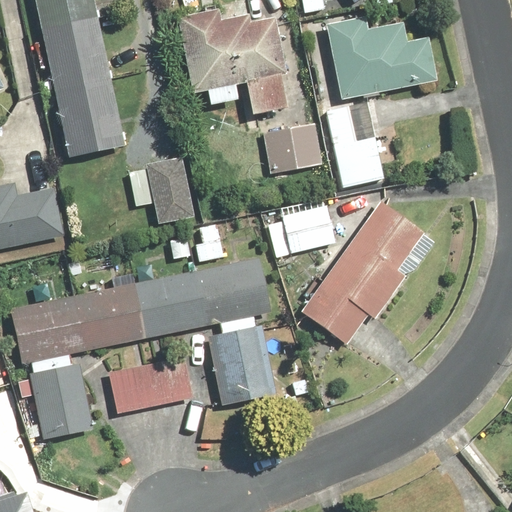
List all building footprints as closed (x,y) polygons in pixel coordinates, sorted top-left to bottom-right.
[(129,147),(98,0),(39,0),(73,159),(129,147)] [(327,0),(304,0),(306,13),(328,9),(327,0)] [(212,92),(215,106),(242,101),(239,87),(252,85),(257,113),(296,106),(279,12),(223,22),(221,11),(182,18),(196,95),(212,92)] [(407,23),(373,30),(371,16),(331,24),(346,99),(442,80),(433,36),(410,40),(407,23)] [(0,94),(10,90),(0,67),(0,94)] [(328,159),(334,190),(385,179),(370,104),(329,112),(338,156),(328,159)] [(318,126),(266,135),(274,175),(326,166),(318,126)] [(187,158),(150,164),(151,169),(114,176),(120,210),(157,203),(161,225),(197,219),(187,158)] [(25,178),(0,183),(0,250),(68,237),(58,189),(29,195),(25,178)] [(371,316),(379,322),(411,277),(402,270),(426,236),(382,205),(305,312),(351,345),(371,316)] [(287,224),(272,227),(280,258),(339,244),(330,207),(285,218),(287,224)] [(227,257),(221,226),(201,229),(202,236),(172,242),(176,260),(198,256),(199,262),(227,257)] [(98,433),(87,385),(80,355),(198,328),(221,322),(224,334),(211,337),(227,407),(280,395),(261,313),(275,310),(263,257),(16,314),(28,366),(36,365),(37,373),(30,374),(46,445),(98,433)] [(188,358),(110,374),(119,416),(197,400),(188,358)] [(0,498),(0,511),(36,511),(30,490),(0,498)]
